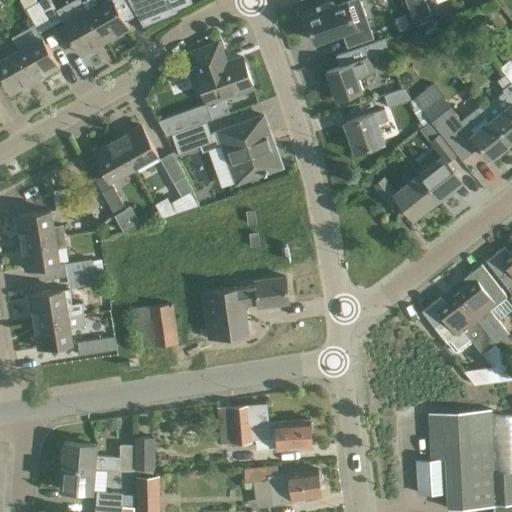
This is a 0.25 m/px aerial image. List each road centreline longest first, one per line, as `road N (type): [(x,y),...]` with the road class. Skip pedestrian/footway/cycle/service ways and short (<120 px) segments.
road 1 (unclassified): [(340,361),(9,410)]
road 2 (unclassified): [(337,312),(290,83),(254,4)]
road 3 (residential): [(0,153),(134,79),(184,27),(242,0)]
road 4 (residential): [(337,312),(375,305),(511,200)]
road 5 (unclassified): [(361,511),(340,361)]
